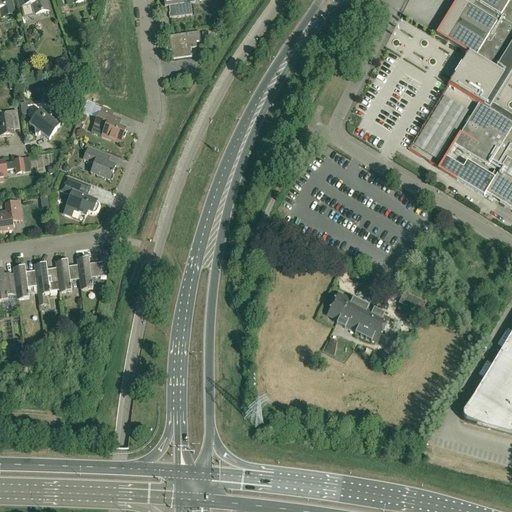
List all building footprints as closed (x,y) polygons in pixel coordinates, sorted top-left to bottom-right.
[(10,0),(0,0),(0,13),(1,19),(14,15),(10,0)] [(18,0),(23,18),(48,12),(44,0),(18,0)] [(192,16),(191,4),(196,3),(195,0),(163,0),(165,8),(169,7),(170,14),(169,14),(169,15),(170,15),(171,18),(169,19),(170,19),(192,16)] [(462,79),(455,90),(450,87),(452,84),(451,83),(448,87),(479,105),(439,170),(457,181),(484,198),(486,195),(496,201),(506,207),(509,209),(511,210),(511,0),(457,0),(450,12),(451,13),(437,35),(468,54),(468,55),(465,60),(471,64),(465,75),(463,74),(461,76),(461,77),(462,79)] [(165,53),(171,52),(172,60),(191,58),(190,49),(197,49),(196,41),(200,40),(199,33),(163,38),(165,53)] [(380,142),(430,55),(407,41),(357,129),(380,142)] [(34,118),(29,126),(35,131),(34,132),(35,137),(39,136),(40,134),(49,141),(60,127),(50,119),(49,111),(41,112),(40,111),(39,112),(34,113),(34,118)] [(13,132),(20,131),(17,112),(5,113),(6,120),(0,120),(0,138),(13,136),(13,132)] [(122,122),(112,118),(99,113),(94,126),(105,130),(102,138),(120,145),(125,131),(119,128),(122,122)] [(116,167),(108,164),(111,158),(88,149),(83,161),(95,165),(91,174),(109,182),(116,167)] [(16,175),(24,174),(23,161),(15,162),(15,163),(5,165),(5,164),(0,164),(0,183),(4,183),(3,179),(7,178),(6,171),(16,170),(16,175)] [(68,193),(72,195),(64,216),(72,220),(74,213),(85,217),(87,213),(92,215),(94,215),(96,214),(97,212),(99,209),(99,207),(98,205),(96,203),(87,200),(92,189),(66,178),(60,193),(67,195),(68,193)] [(12,224),(22,222),(19,203),(6,205),(7,215),(0,215),(0,231),(3,233),(13,232),(12,224)] [(77,267),(79,281),(81,292),(93,290),(91,279),(100,278),(103,264),(89,265),(88,259),(77,261),(77,267)] [(59,292),(59,294),(71,293),(70,282),(79,281),(77,267),(68,268),(67,262),(55,264),(56,270),(59,292)] [(59,292),(56,270),(47,271),(46,265),(34,267),(35,273),(37,288),(40,307),(46,306),(45,296),(57,295),(56,292),(59,292)] [(37,288),(35,273),(25,274),(25,268),(13,270),(14,275),(16,289),(16,296),(17,301),(29,300),(27,289),(37,288)] [(0,302),(7,301),(7,299),(8,299),(8,298),(16,296),(16,289),(14,275),(4,277),(3,271),(0,271),(0,302)] [(404,293),(399,304),(420,315),(426,304),(404,293)] [(345,299),(338,296),(328,317),(338,322),(337,324),(336,325),(345,330),(345,328),(355,333),(355,335),(371,343),(372,342),(377,344),(389,320),(384,317),(385,316),(374,310),(373,312),(368,309),(369,308),(353,300),(352,301),(346,298),(345,299)] [(465,423),(466,424),(511,436),(511,334),(500,355),(463,416),(463,417),(463,418),(463,419),(463,420),(463,421),(464,422),(465,423)]
